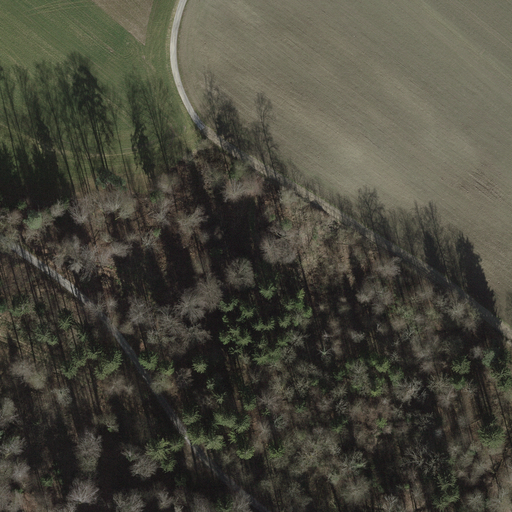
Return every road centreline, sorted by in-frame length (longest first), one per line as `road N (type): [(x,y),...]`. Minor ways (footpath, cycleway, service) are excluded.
road 1 (track): [(183,0),(172,49),(177,84),(206,135),(511,335)]
road 2 (track): [(0,241),(61,283),(120,344),(185,437),(263,511)]
